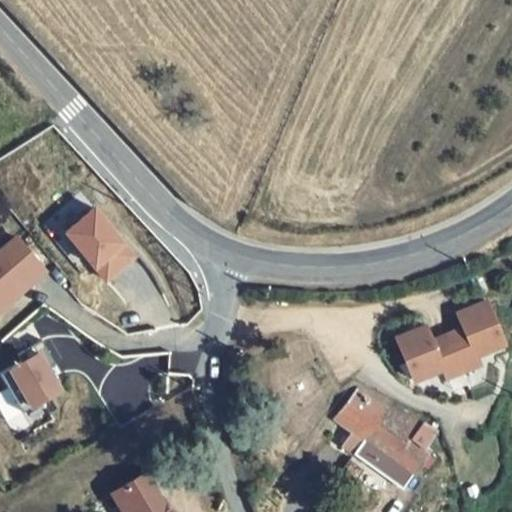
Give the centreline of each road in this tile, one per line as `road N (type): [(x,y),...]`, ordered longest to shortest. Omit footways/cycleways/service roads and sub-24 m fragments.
road 1 (tertiary): [(237,256),(181,226),(0,30)]
road 2 (tertiary): [(511,206),(414,253),(329,270),(237,256)]
road 3 (unclassified): [(237,256),(201,370),(238,511)]
